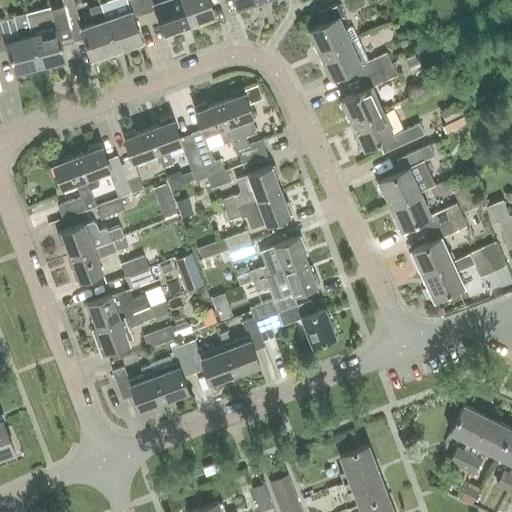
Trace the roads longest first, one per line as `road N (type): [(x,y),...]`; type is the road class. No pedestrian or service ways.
road 1 (residential): [(0,143),(242,48),(258,52),(272,65),(407,345)]
road 2 (unclassified): [(100,458),(407,345)]
road 3 (residential): [(100,458),(0,181)]
